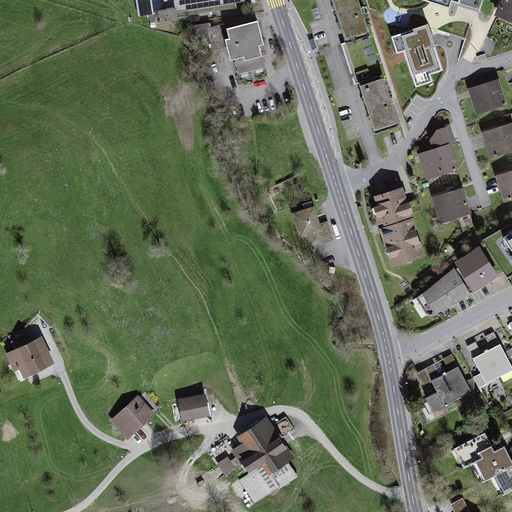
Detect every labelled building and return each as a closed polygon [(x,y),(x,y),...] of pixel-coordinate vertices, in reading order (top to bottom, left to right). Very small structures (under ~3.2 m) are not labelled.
[(138,0),(140,16),(151,14),(152,21),(236,8),(235,3),(245,1),(244,0),(138,0)] [(357,0),(331,0),(346,42),(369,34),(357,0)] [(511,0),(502,0),(495,18),(511,24),(511,0)] [(232,45),(240,72),(263,65),(258,47),(264,45),(257,22),(229,31),(227,24),(212,28),(208,24),(195,27),(195,37),(209,38),(213,51),(232,45)] [(427,25),(398,35),(413,80),(442,70),(427,25)] [(506,107),(498,81),(468,90),(476,116),(506,107)] [(384,82),(361,90),(376,135),(399,127),(384,82)] [(511,125),(482,135),(490,160),(511,152),(511,125)] [(450,127),(429,134),(435,150),(449,146),(455,143),(450,127)] [(435,150),(419,155),(426,179),(457,170),(449,146),(435,150)] [(511,201),(511,172),(495,178),(504,205),(511,201)] [(463,189),(432,199),(441,226),(471,216),(463,189)] [(393,268),(423,258),(403,191),(372,200),(393,268)] [(315,208),(291,216),(300,241),(304,239),(309,251),(335,241),(328,221),(320,224),(315,208)] [(511,239),(503,250),(511,258),(511,239)] [(498,279),(479,249),(455,265),(474,295),(498,279)] [(456,269),(422,296),(435,316),(471,297),(456,269)] [(511,366),(495,333),(466,347),(486,385),(511,371),(511,366)] [(50,367),(38,338),(6,350),(18,380),(50,367)] [(417,374),(430,398),(425,401),(433,416),(448,408),(447,408),(473,394),(452,356),(417,374)] [(206,396),(178,401),(182,423),(210,417),(206,396)] [(138,398),(112,421),(128,438),(154,416),(138,398)] [(238,485),(249,502),(296,471),(264,421),(235,440),(241,450),(220,464),(226,473),(241,463),(250,476),(238,485)] [(486,435),(452,451),(460,470),(473,464),(484,486),(494,482),(501,497),(511,492),(511,461),(506,449),(495,454),(486,435)] [(453,511),(468,511),(464,499),(451,504),(453,511)]
